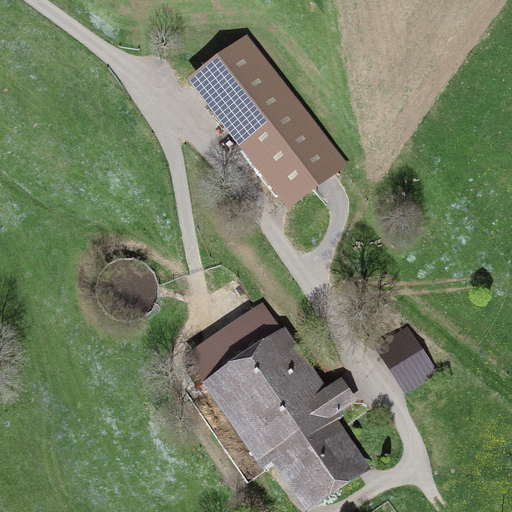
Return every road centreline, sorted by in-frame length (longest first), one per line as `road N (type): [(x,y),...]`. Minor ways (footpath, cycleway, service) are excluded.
road 1 (track): [(340,511),(414,468),(412,442),(300,273),(191,135),(113,61),(23,0)]
road 2 (track): [(153,98),(200,302),(215,323)]
